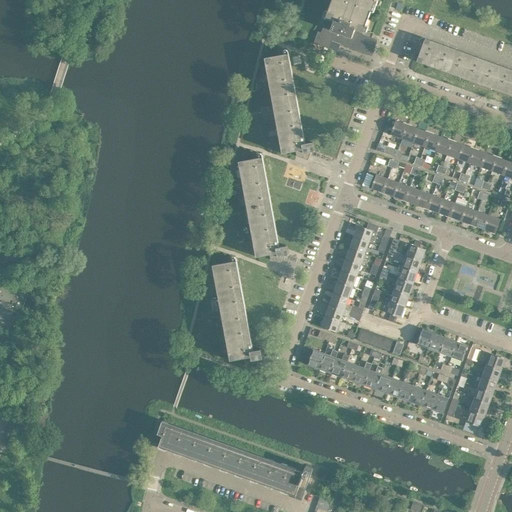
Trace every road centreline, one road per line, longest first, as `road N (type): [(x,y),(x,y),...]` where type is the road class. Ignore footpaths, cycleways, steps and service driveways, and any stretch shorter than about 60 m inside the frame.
road 1 (residential): [(343,198),(280,375),(500,456)]
road 2 (residential): [(298,511),(162,455),(147,502)]
road 3 (residential): [(449,237),(421,314),(511,347)]
road 4 (residential): [(511,122),(384,76)]
road 5 (residential): [(343,198),(384,76)]
